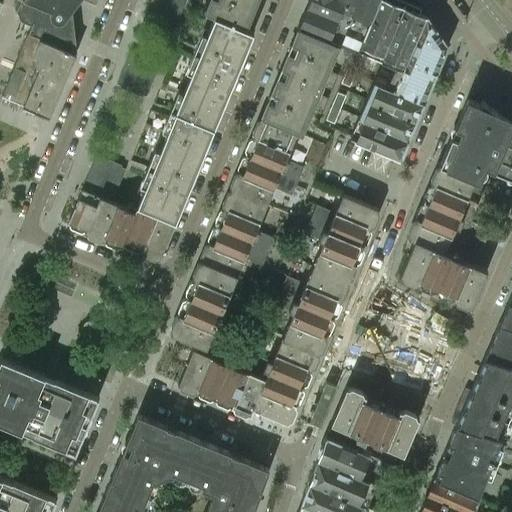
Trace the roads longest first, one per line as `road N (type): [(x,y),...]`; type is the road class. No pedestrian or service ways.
road 1 (residential): [(491,13),(471,39),(302,456)]
road 2 (residential): [(24,232),(163,292),(287,0)]
road 3 (residential): [(73,511),(125,386),(302,456)]
road 4 (residential): [(511,249),(400,511)]
road 5 (residential): [(121,0),(24,232)]
